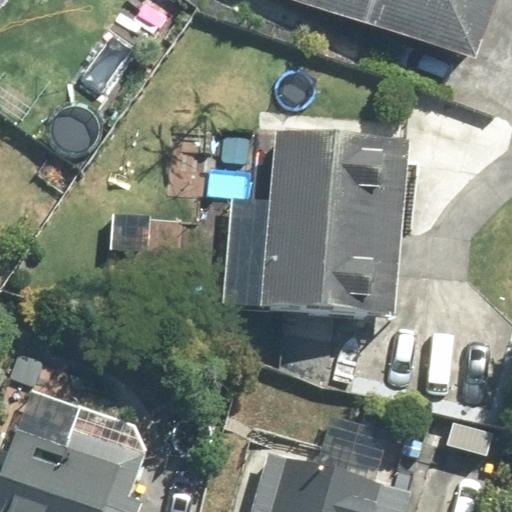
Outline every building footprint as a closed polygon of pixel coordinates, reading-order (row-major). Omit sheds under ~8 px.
[(311,0),(467,53),(484,0),(311,0)] [(273,128),(256,298),(386,310),(403,142),(273,128)] [(248,136),(222,134),(220,165),(245,167),(248,136)] [(14,428),(0,469),(0,511),(128,511),(133,498),(120,495),(135,451),(58,424),(53,441),(14,428)] [(266,450),(247,511),(396,511),(404,488),(304,457),(303,461),(266,450)]
